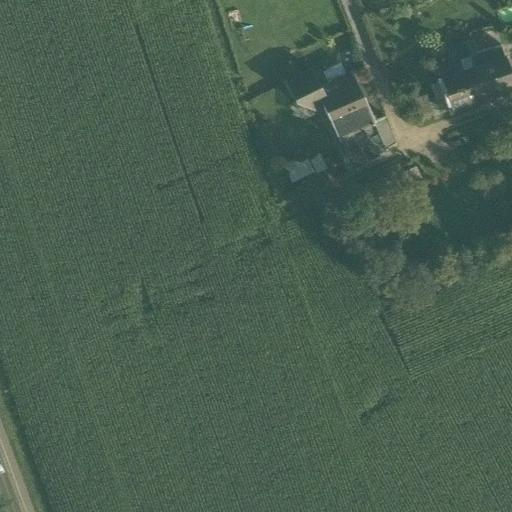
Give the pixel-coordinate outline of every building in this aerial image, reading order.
[(468,56),(473,70),(506,58),(501,44),(468,56)] [(511,76),(506,58),(473,70),(485,102),(511,92),(511,76)] [(322,72),(328,85),(347,76),(340,63),(322,72)] [(441,81),(464,73),(460,63),(438,71),(441,81)] [(453,113),(485,102),(473,70),(464,73),(441,81),(447,97),(452,111),(453,113)] [(353,134),(364,129),(374,123),(374,122),(351,74),(347,76),(328,85),(320,89),(312,71),(286,83),(297,104),(319,112),(323,121),(329,118),(340,141),(353,134)] [(447,97),(441,81),(430,85),(435,101),(447,97)] [(414,100),(420,119),(433,115),(429,103),(427,96),(414,100)] [(435,101),(429,103),(433,115),(434,118),(452,111),(447,97),(435,101)] [(304,120),(319,112),(297,104),(292,116),(304,120)] [(374,123),(385,151),(396,144),(386,117),(374,122),(374,123)] [(385,151),(374,123),(364,129),(376,156),(385,151)] [(340,141),(355,170),(367,164),(353,134),(340,141)] [(306,154),(316,175),(327,169),(317,148),(306,154)] [(314,173),(305,154),(282,165),(292,184),(314,173)] [(416,167),(392,179),(399,193),(423,181),(416,167)] [(511,224),(494,230),(503,253),(511,248),(511,224)] [(413,269),(393,257),(385,271),(405,282),(413,269)]
